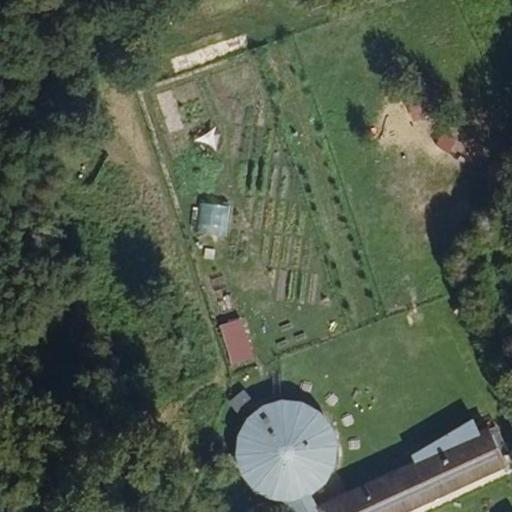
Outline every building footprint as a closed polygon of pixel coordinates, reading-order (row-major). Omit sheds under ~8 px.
[(402,99),(414,123),(436,112),(423,88),(402,99)] [(197,234),(227,236),(229,205),(199,203),(197,234)] [(221,323),(228,363),(252,360),(245,319),(221,323)] [(244,390),(228,402),(236,413),(252,401),(244,390)] [(350,511),(346,499),(315,511),(314,511),(308,497),(316,493),(326,485),(332,479),(338,462),(339,452),(339,438),(333,424),(324,412),(310,405),(298,400),(283,400),(265,408),(254,417),(245,429),(240,445),(242,459),(246,473),(254,485),(268,495),(279,498),(287,498),(291,511),(350,511)] [(420,458),(423,467),(488,439),(481,425),(420,458)] [(413,511),(511,473),(496,436),(488,439),(423,467),(346,499),(350,511),(413,511)] [(279,498),(283,511),(291,511),(287,498),(279,498)]
